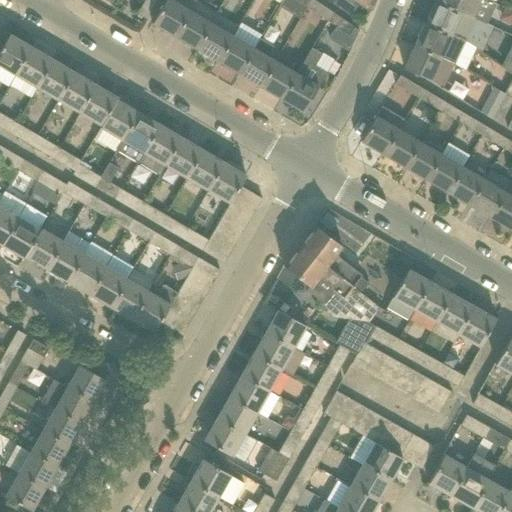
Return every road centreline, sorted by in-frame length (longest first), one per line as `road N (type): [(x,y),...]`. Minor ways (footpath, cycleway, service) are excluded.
road 1 (residential): [(306,169),(31,6)]
road 2 (residential): [(180,387),(306,169)]
road 3 (residential): [(511,288),(306,169)]
road 4 (residential): [(180,387),(0,287)]
road 5 (residential): [(306,169),(392,0)]
road 6 (residential): [(112,511),(180,387)]
